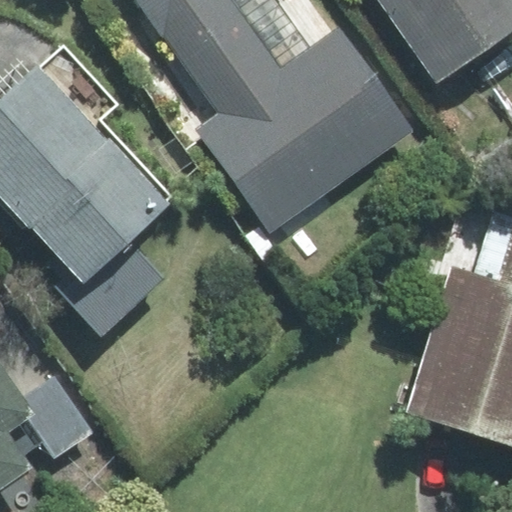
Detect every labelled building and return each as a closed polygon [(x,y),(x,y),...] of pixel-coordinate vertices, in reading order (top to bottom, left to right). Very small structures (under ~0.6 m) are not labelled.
[(188,134),(255,235),(403,135),(333,32),(270,75),(220,0),(127,0),(209,120),(188,134)] [(511,6),(507,0),(361,0),(423,87),(511,23),(511,6)] [(48,299),(85,340),(152,279),(117,241),(149,212),(18,69),(0,85),(0,214),(64,285),(48,299)] [(511,232),(453,216),(393,420),(511,454),(511,232)] [(47,464),(89,433),(44,371),(3,401),(0,397),(0,476),(36,450),(47,464)]
